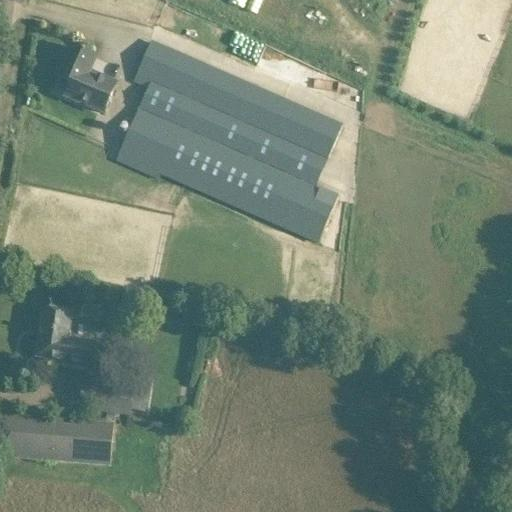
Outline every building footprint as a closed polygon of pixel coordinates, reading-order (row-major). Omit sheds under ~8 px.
[(256,0),(255,0),(247,21),(302,43),(310,22),(256,0)] [(148,91),(139,112),(116,163),(157,181),(160,174),(319,244),(338,200),(315,190),(343,127),(151,44),(133,84),(148,91)] [(119,84),(91,71),(96,60),(70,48),(57,78),(70,84),(64,98),(105,117),(119,84)] [(71,315),(63,314),(43,311),(36,359),(52,361),(51,365),(94,371),(96,354),(77,352),(66,350),(71,315)] [(79,410),(132,420),(138,394),(84,383),(79,410)] [(63,423),(26,420),(6,418),(3,458),(111,467),(114,428),(71,424),(70,430),(63,429),(63,423)]
